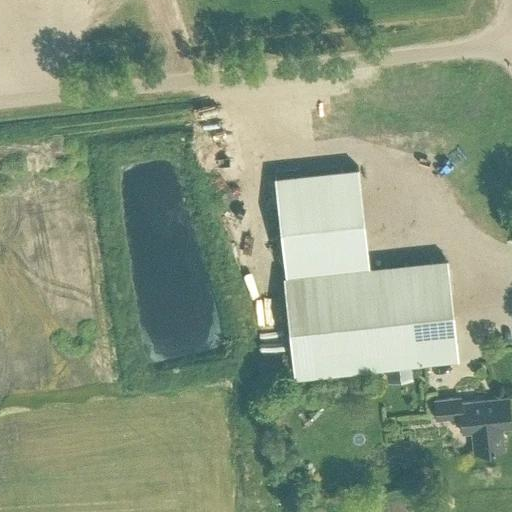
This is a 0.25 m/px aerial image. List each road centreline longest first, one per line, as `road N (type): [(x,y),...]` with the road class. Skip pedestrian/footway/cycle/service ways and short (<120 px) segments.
road 1 (unclassified): [(0,100),(511,42)]
road 2 (unknown): [(228,74),(249,114),(287,138),(358,154),(395,176),(471,275),(500,281)]
